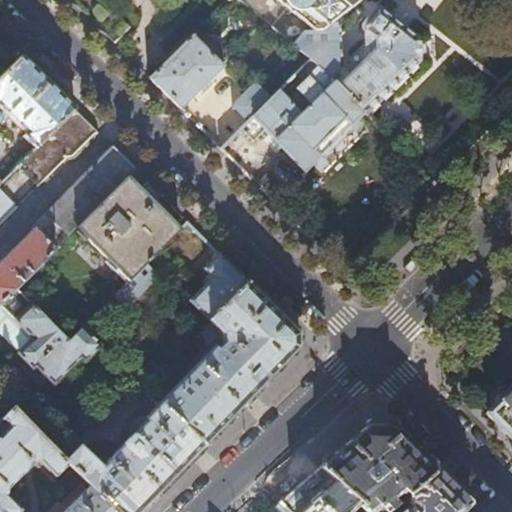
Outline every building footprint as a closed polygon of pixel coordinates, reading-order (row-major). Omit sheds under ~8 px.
[(72,0),(115,42),(131,26),(104,0),(72,0)] [(340,17),(361,0),(242,0),(295,44),(305,33),(322,31),(340,17)] [(295,44),(312,59),(335,82),(365,112),(396,82),(419,59),(418,40),(399,24),(383,11),(382,11),(382,10),(381,10),(380,10),(379,10),(378,10),(377,10),(363,26),(365,28),(364,59),(351,73),(346,68),(342,67),(340,17),(322,31),(305,33),(295,44)] [(169,97),(181,109),(225,66),(223,65),(228,60),(225,56),(225,52),(225,50),(224,47),(223,45),(222,43),(221,41),(219,39),(217,38),(216,37),(214,36),(212,35),(210,34),(208,34),(205,34),(204,34),(198,29),(150,77),(169,97)] [(21,139),(34,152),(75,110),(52,86),(22,56),(0,78),(0,106),(27,132),(21,139)] [(272,98),(241,130),(253,141),(265,130),(284,150),(305,171),(331,145),(365,112),(335,82),(325,91),(310,77),(298,88),(312,103),(303,113),(281,90),(272,98)] [(221,117),(237,134),(241,130),(272,98),(257,82),(221,117)] [(0,230),(97,132),(90,125),(75,110),(34,152),(15,171),(0,186),(0,230)] [(0,306),(17,290),(77,229),(127,178),(135,170),(124,159),(113,148),(33,227),(35,229),(0,264),(0,306)] [(0,186),(15,171),(10,166),(0,176),(0,186)] [(127,178),(77,229),(130,281),(135,276),(181,231),(127,178)] [(213,348),(159,403),(204,446),(227,422),(275,373),(299,348),(299,334),(276,311),(220,254),(204,269),(213,277),(189,301),(221,333),(222,344),(216,351),(213,348)] [(147,288),(135,276),(130,281),(114,297),(127,309),(147,288)] [(127,309),(114,297),(98,313),(110,325),(127,309)] [(100,345),(83,328),(69,341),(32,304),(15,321),(33,339),(19,354),(34,369),(37,366),(55,384),(82,357),(86,361),(101,346),(100,345)] [(98,313),(83,328),(100,345),(115,329),(110,325),(98,313)] [(511,391),(487,415),(497,425),(511,439),(511,391)] [(77,449),(66,461),(68,463),(90,486),(116,511),(140,511),(169,483),(204,446),(159,403),(145,418),(144,416),(139,417),(128,428),(128,433),(131,435),(121,445),(122,446),(102,467),(81,446),(77,449)] [(0,511),(18,511),(20,511),(5,496),(9,487),(31,464),(40,461),(55,476),(68,463),(66,461),(57,451),(14,408),(3,420),(11,427),(0,438),(0,511)] [(460,511),(470,503),(393,426),(369,424),(320,466),(356,500),(355,501),(359,505),(358,507),(362,511),(385,511),(398,499),(394,494),(400,487),(405,492),(405,501),(408,504),(399,511),(460,511)] [(68,440),(57,451),(66,461),(77,449),(68,440)] [(343,511),(355,501),(356,500),(320,466),(279,502),(288,511),(343,511)] [(116,511),(90,486),(63,511),(116,511)]
